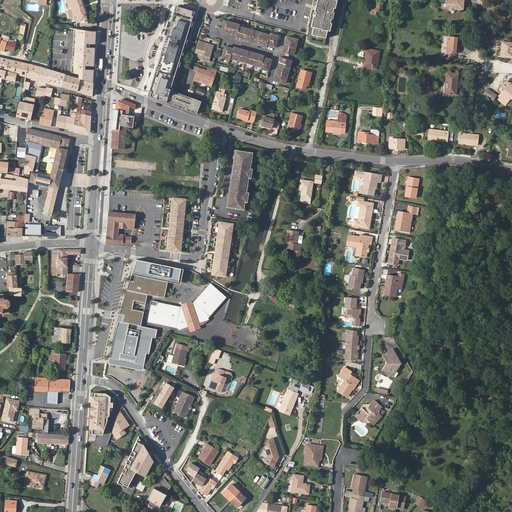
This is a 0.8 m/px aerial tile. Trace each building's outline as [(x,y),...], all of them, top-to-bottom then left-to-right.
[(66,0),(69,8),(71,7),(74,18),(79,21),(87,20),(85,15),(86,15),(80,0),(66,0)] [(316,0),(310,27),(313,27),(311,35),(325,38),(327,31),(330,31),(337,1),(334,0),(316,0)] [(379,11),(381,11),(382,2),(372,0),(370,14),(379,15),(379,11)] [(196,12),(176,6),(148,96),(169,103),(169,101),(172,102),(176,94),(171,92),(196,12)] [(241,25),(225,21),(222,32),(227,33),(227,35),(233,37),(233,35),(238,36),(237,38),(242,39),(242,40),(247,42),(248,41),(257,44),(257,45),(263,46),(263,45),(268,47),(268,45),(273,47),(273,48),(276,49),(279,36),(272,34),(271,35),(240,27),(241,25)] [(21,23),(18,39),(23,40),(26,25),(21,23)] [(68,28),(51,27),(49,64),(65,66),(70,66),(95,67),(98,32),(68,28)] [(297,39),(285,36),(284,39),(285,40),(283,49),(282,49),(281,51),(293,55),(297,39)] [(455,53),(457,53),(459,37),(447,36),(445,58),(455,59),(455,53)] [(8,41),(6,49),(14,51),(15,43),(8,41)] [(213,45),(198,41),(194,57),(209,61),(213,45)] [(500,56),(511,56),(511,42),(502,41),(501,50),(500,56)] [(225,46),(222,57),(231,59),(231,57),(261,66),(260,68),(269,71),(273,59),(270,58),(269,59),(265,58),(265,56),(259,54),(259,53),(255,52),(254,53),(245,50),(245,49),(239,48),(239,49),(233,47),(233,49),(228,48),(228,47),(225,46)] [(363,67),(376,70),(380,51),(366,49),(363,67)] [(292,60),(279,56),(279,59),(277,69),(276,69),(274,75),(275,75),(274,80),(285,83),(292,60)] [(13,61),(7,59),(3,79),(15,82),(17,75),(25,77),(28,65),(22,63),(13,61)] [(39,80),(47,83),(50,71),(48,70),(30,65),(28,65),(25,77),(32,78),(39,80)] [(80,79),(91,83),(92,75),(92,69),(74,66),(72,72),(68,71),(67,76),(72,77),(80,79)] [(194,81),(211,87),(217,70),(206,67),(205,69),(199,67),(194,81)] [(306,86),(308,87),(311,73),(300,70),(296,87),(305,89),(306,86)] [(50,71),(47,83),(61,87),(64,75),(50,71)] [(445,93),(456,94),(457,80),(457,74),(446,73),(446,82),(445,93)] [(72,77),(67,76),(64,75),(61,87),(69,89),(72,77)] [(69,89),(77,91),(80,79),(72,77),(69,89)] [(92,96),(93,83),(91,83),(80,79),(77,91),(92,96)] [(511,84),(509,82),(509,83),(505,81),(499,89),(501,92),(498,96),(499,98),(498,99),(505,105),(511,98),(511,99),(511,84)] [(493,99),(496,95),(484,87),(481,91),(493,99)] [(36,88),(35,96),(44,98),(44,96),(45,89),(37,88),(36,88)] [(212,109),(222,112),(225,98),(223,97),(224,94),(217,92),(212,109)] [(60,99),(59,105),(68,106),(69,102),(69,96),(61,94),(60,99)] [(169,101),(169,103),(197,114),(200,103),(176,94),(172,102),(169,101)] [(16,117),(30,120),(35,99),(26,97),(25,103),(19,101),(16,117)] [(90,134),(91,111),(85,110),(84,115),(79,114),(80,109),(82,98),(78,97),(77,104),(75,114),(73,130),(90,134)] [(135,105),(122,99),(120,103),(119,102),(116,104),(111,148),(124,149),(125,137),(126,137),(127,127),(133,128),(134,116),(128,115),(129,107),(135,110),(135,105)] [(40,121),(39,123),(50,126),(53,110),(42,108),(42,110),(41,113),(40,121)] [(237,117),(247,120),(247,118),(253,120),(256,112),(250,110),(249,112),(240,109),(237,117)] [(58,110),(56,127),(65,129),(67,117),(60,116),(61,110),(58,110)] [(67,117),(65,129),(73,130),(75,114),(72,113),(71,117),(67,117)] [(302,116),(292,114),(287,130),(296,133),(297,129),(299,130),(302,116)] [(261,125),(271,128),(273,119),(264,117),(261,125)] [(345,128),(341,128),(342,121),(327,120),(326,132),(332,132),(334,132),(334,135),(338,135),(338,133),(344,133),(345,128)] [(44,212),(52,214),(58,190),(58,189),(68,150),(67,150),(70,139),(27,129),(26,141),(32,143),(32,142),(49,146),(56,148),(55,151),(57,152),(51,177),(31,172),(32,171),(33,171),(38,149),(25,146),(25,148),(25,157),(25,159),(24,161),(23,175),(26,176),(27,174),(31,175),(29,182),(33,183),(49,187),(44,212)] [(428,139),(447,141),(448,132),(429,129),(428,139)] [(374,144),(377,144),(378,137),(377,136),(378,131),(370,130),(369,133),(358,131),(357,142),(374,144)] [(458,143),(477,145),(478,135),(459,133),(458,143)] [(404,149),(405,139),(389,138),(389,148),(404,149)] [(17,156),(25,157),(25,148),(18,148),(17,156)] [(250,162),(251,154),(235,152),(232,172),(234,172),(234,176),(231,175),(228,196),(231,196),(230,200),(228,199),(227,207),(243,210),(244,205),(242,205),(243,202),(244,202),(246,202),(247,194),(245,194),(244,194),(244,191),(246,191),(247,181),(246,181),(246,178),(247,178),(250,178),(251,170),(249,170),(249,165),(248,164),(249,162),(250,162)] [(7,162),(0,161),(0,172),(11,173),(11,168),(7,167),(7,162)] [(363,178),(362,178),(366,179),(364,188),(361,187),(359,193),(374,196),(375,190),(376,190),(377,184),(381,184),(383,176),(364,172),(356,171),(355,176),(363,178)] [(0,188),(11,190),(12,181),(16,181),(16,176),(1,174),(0,176),(0,188)] [(12,181),(11,190),(27,192),(27,182),(28,179),(16,176),(16,181),(12,181)] [(416,199),(419,181),(408,179),(405,197),(416,199)] [(310,202),(313,182),(301,180),(300,189),(302,190),(301,201),(310,202)] [(169,222),(169,227),(182,229),(182,224),(185,224),(186,214),(183,214),(184,204),(187,205),(188,200),(169,198),(168,203),(171,203),(170,213),(167,212),(167,222),(169,222)] [(369,217),(372,218),(374,204),(362,202),(361,208),(358,222),(355,221),(353,227),(369,230),(371,222),(368,221),(369,217)] [(408,224),(411,224),(413,215),(414,215),(416,209),(408,207),(406,213),(398,212),(395,230),(406,233),(408,224)] [(136,229),(137,213),(109,210),(106,243),(132,246),(133,235),(119,234),(120,228),(136,229)] [(16,237),(22,237),(22,228),(22,222),(18,222),(7,221),(7,237),(16,237)] [(215,246),(214,250),(227,253),(228,248),(230,248),(232,238),(229,238),(231,229),(233,229),(234,224),(215,221),(215,226),(217,227),(216,236),(213,235),(212,245),(215,246)] [(26,225),(26,234),(41,235),(41,225),(26,225)] [(43,226),(43,237),(60,237),(60,227),(43,226)] [(182,232),(168,230),(168,235),(165,235),(164,245),(167,245),(167,250),(179,251),(180,246),(183,247),(184,237),(181,237),(182,232)] [(300,254),(302,245),(296,245),(298,233),(288,231),(285,248),(295,250),(295,254),(294,261),(299,261),(300,254)] [(364,256),(367,242),(369,242),(370,237),(358,234),(358,236),(347,234),(345,245),(354,247),(356,249),(355,254),(364,256)] [(399,246),(402,247),(405,247),(406,242),(393,239),(389,264),(396,266),(397,259),(399,260),(407,261),(409,252),(401,251),(399,250),(399,246)] [(80,255),(81,249),(53,249),(53,253),(54,253),(53,275),(58,275),(58,274),(67,274),(68,257),(68,254),(80,255)] [(24,255),(15,255),(15,265),(25,264),(25,261),(32,260),(31,252),(24,252),(24,255)] [(227,256),(214,254),(213,259),(210,258),(209,268),(212,268),(211,273),(224,275),(225,270),(227,271),(229,261),(226,261),(227,256)] [(117,324),(110,365),(144,372),(147,355),(150,355),(154,339),(157,340),(158,331),(142,328),(149,297),(166,301),(169,285),(184,287),(187,271),(138,261),(128,292),(117,324)] [(360,278),(361,279),(363,271),(352,268),(350,277),(348,276),(346,287),(357,289),(359,283),(360,278)] [(78,292),(79,274),(68,274),(66,292),(78,292)] [(395,299),(397,291),(398,286),(402,287),(404,275),(399,274),(399,277),(388,275),(384,297),(395,299)] [(7,275),(8,287),(16,287),(16,278),(16,275),(7,275)] [(207,320),(227,299),(212,285),(195,304),(183,308),(152,301),(148,323),(175,329),(176,325),(177,325),(179,325),(180,326),(182,326),(183,325),(184,325),(186,325),(187,325),(189,325),(190,324),(191,324),(193,324),(194,323),(195,323),(197,322),(198,322),(199,321),(201,320),(202,319),(203,319),(204,318),(207,320)] [(8,287),(8,293),(8,296),(21,297),(21,287),(16,287),(8,287)] [(8,296),(8,293),(0,293),(0,321),(2,321),(3,313),(9,314),(10,301),(8,299),(8,296)] [(352,315),(354,315),(356,317),(356,319),(353,322),(353,325),(359,326),(360,318),(358,318),(359,314),(360,313),(360,310),(357,310),(358,299),(348,298),(347,305),(349,306),(348,311),(346,312),(346,316),(350,317),(352,315)] [(148,323),(149,325),(176,330),(177,333),(178,333),(181,334),(184,334),(187,334),(189,333),(190,336),(199,334),(198,331),(200,330),(202,329),(204,328),(206,327),(209,324),(208,322),(227,302),(227,299),(207,320),(204,318),(203,319),(202,319),(201,320),(199,321),(198,322),(197,322),(195,323),(194,323),(193,324),(191,324),(190,324),(189,325),(187,325),(186,325),(184,325),(183,325),(182,326),(180,326),(179,325),(177,325),(176,325),(175,329),(148,323)] [(53,337),(52,342),(70,343),(71,329),(55,327),(55,337),(53,337)] [(356,348),(356,344),(357,335),(355,335),(356,331),(347,330),(345,352),(344,358),(350,359),(351,352),(356,353),(356,348)] [(189,348),(177,344),(171,363),(182,366),(184,359),(186,352),(187,352),(189,348)] [(391,370),(395,372),(400,364),(392,350),(388,352),(390,356),(385,358),(387,363),(383,370),(389,374),(391,370)] [(65,355),(60,354),(50,353),(49,360),(54,360),(54,369),(64,370),(65,355)] [(346,399),(356,381),(348,376),(349,373),(342,369),(336,380),(342,384),(336,393),(346,399)] [(227,377),(214,373),(208,388),(221,392),(227,377)] [(35,391),(43,391),(46,391),(57,392),(58,382),(58,379),(52,378),(44,378),(36,378),(35,391)] [(58,392),(69,392),(70,383),(70,379),(62,379),(58,379),(58,382),(57,392),(58,392)] [(173,387),(165,383),(153,403),(161,408),(173,387)] [(313,393),(314,385),(303,384),(303,389),(307,389),(306,392),(313,393)] [(287,388),(280,408),(290,411),(298,391),(287,388)] [(57,392),(46,391),(45,403),(57,404),(58,392),(57,392)] [(193,398),(181,393),(172,412),(184,417),(193,398)] [(98,417),(104,417),(107,417),(107,416),(116,416),(117,407),(115,404),(106,398),(95,397),(94,398),(93,408),(98,408),(98,417)] [(14,409),(15,409),(17,410),(19,402),(7,399),(2,420),(12,422),(14,412),(13,412),(14,409)] [(372,401),(369,404),(366,408),(364,411),(361,408),(353,417),(361,424),(363,422),(365,420),(369,423),(372,426),(381,416),(377,413),(381,409),(372,401)] [(385,405),(379,411),(383,415),(389,408),(385,405)] [(28,408),(28,414),(33,414),(33,424),(32,424),(31,428),(42,428),(42,432),(47,432),(48,419),(46,419),(46,414),(38,413),(38,409),(28,408)] [(129,426),(120,411),(117,417),(114,427),(120,437),(126,434),(123,430),(129,426)] [(271,427),(278,426),(275,414),(268,415),(271,427)] [(104,417),(98,417),(97,425),(90,424),(89,434),(105,435),(106,426),(104,425),(104,417)] [(67,444),(67,435),(38,433),(38,442),(67,444)] [(16,453),(29,455),(29,449),(27,449),(28,437),(18,436),(17,445),(13,445),(13,452),(16,453)] [(274,465),(279,455),(273,436),(269,438),(265,445),(268,454),(265,460),(274,465)] [(153,461),(138,437),(117,482),(127,488),(135,472),(145,477),(153,461)] [(199,458),(209,465),(218,451),(207,444),(199,458)] [(320,448),(319,459),(321,459),(323,446),(309,444),(308,446),(320,448)] [(317,467),(319,459),(320,448),(308,446),(306,465),(317,467)] [(225,457),(215,471),(222,476),(226,469),(228,471),(233,463),(235,464),(238,459),(229,453),(226,458),(225,457)] [(17,459),(0,454),(0,455),(0,459),(5,461),(5,463),(15,466),(17,459)] [(90,472),(98,475),(101,466),(102,460),(94,458),(90,472)] [(287,472),(293,464),(289,461),(284,470),(287,472)] [(194,477),(200,469),(191,463),(186,469),(189,471),(188,472),(194,477)] [(110,471),(101,466),(98,475),(94,487),(96,488),(99,482),(103,485),(110,471)] [(26,484),(35,486),(36,484),(43,486),(46,475),(35,473),(35,472),(27,470),(26,476),(28,476),(26,484)] [(266,488),(270,479),(263,475),(264,473),(260,471),(254,482),(266,488)] [(98,475),(90,473),(89,484),(94,487),(98,475)] [(354,490),(353,494),(355,494),(363,496),(367,477),(355,474),(352,489),(354,490)] [(308,494),(309,485),(302,484),(303,477),(294,475),(291,491),(308,494)] [(149,504),(148,505),(148,506),(154,510),(159,508),(160,506),(165,497),(167,495),(166,495),(170,487),(162,476),(158,485),(161,486),(158,491),(154,488),(150,495),(147,500),(146,502),(149,504)] [(207,477),(199,491),(206,495),(211,488),(212,489),(216,483),(207,477)] [(237,507),(245,498),(231,484),(223,493),(237,507)] [(389,506),(396,508),(404,509),(406,497),(382,492),(380,502),(385,502),(385,499),(390,500),(389,503),(389,506)] [(361,507),(364,496),(363,496),(355,494),(354,499),(351,498),(347,511),(364,511),(365,508),(361,507)] [(426,500),(420,497),(417,501),(422,505),(426,500)] [(6,501),(5,511),(12,511),(13,511),(15,511),(15,502),(6,501)]
